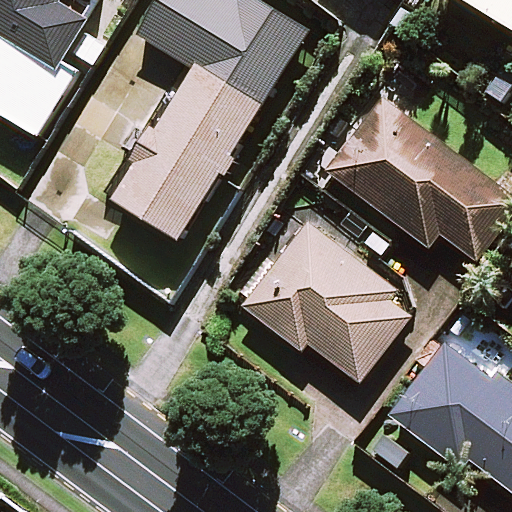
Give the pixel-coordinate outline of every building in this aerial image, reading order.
[(66,0),(0,0),(0,38),(5,41),(0,49),(0,116),(41,141),(79,78),(63,68),(91,23),(62,6),(66,0)] [(166,0),(146,35),(198,65),(120,200),(189,240),(312,29),(261,0),(166,0)] [(511,0),(467,0),(511,28),(511,0)] [(511,223),(511,196),(387,102),(335,171),(435,247),(446,233),(484,261),(511,223)] [(258,299),(252,307),(308,349),(314,342),(365,381),(422,306),(308,219),(251,294),(258,299)] [(397,418),(459,461),(465,453),(505,481),(511,485),(511,384),(450,341),(397,418)]
